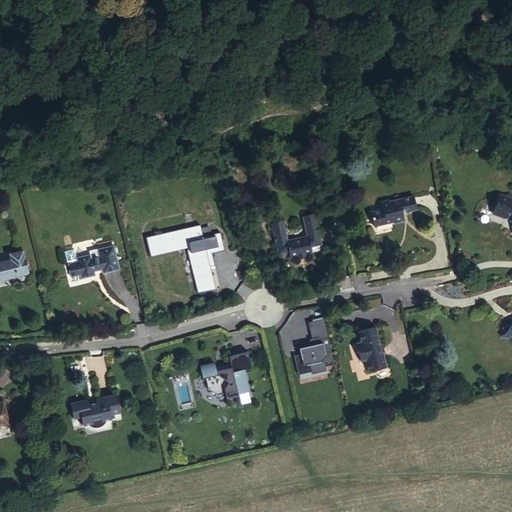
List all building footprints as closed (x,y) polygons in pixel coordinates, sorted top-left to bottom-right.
[(377,210),(381,226),(401,221),(401,223),(411,221),(408,208),(415,207),(416,211),(424,210),(421,195),(396,200),(397,206),(389,208),(377,210)] [(388,200),(389,208),(397,206),(396,200),(395,199),(388,200)] [(511,203),(503,199),(495,202),(489,215),(504,221),(506,216),(511,218),(511,203)] [(278,229),(283,253),(294,251),(295,257),(301,256),(302,258),(312,256),(311,253),(328,249),(321,215),(309,218),(313,237),(292,241),(289,227),(278,229)] [(276,222),(278,229),(289,227),(288,220),(276,222)] [(154,247),(158,266),(198,257),(203,279),(221,275),(219,268),(224,267),(223,263),(232,261),(228,243),(211,246),(208,235),(154,247)] [(107,270),(107,275),(125,271),(119,244),(102,248),(104,255),(96,257),(96,253),(81,256),(82,260),(71,262),(75,277),(85,274),(86,279),(100,276),(100,271),(107,270)] [(0,280),(19,276),(18,272),(31,270),(26,250),(13,253),(15,260),(0,263),(0,280)] [(221,275),(203,279),(204,285),(222,281),(221,275)] [(222,281),(204,285),(208,302),(226,298),(222,281)] [(341,363),(330,315),(314,319),(318,335),(316,336),(318,345),(313,346),(312,343),(306,345),(307,351),(300,352),(305,371),(318,368),(318,371),(332,367),(332,365),(341,363)] [(495,329),(492,334),(511,334),(511,316),(510,320),(494,323),(495,329)] [(371,358),(373,369),(394,363),(385,324),(363,330),(366,340),(360,340),(365,359),(371,358)] [(223,367),(221,359),(207,362),(209,374),(212,374),(215,386),(224,391),(232,389),(234,396),(246,393),(245,390),(256,388),(251,366),(258,364),(254,348),(235,353),(238,364),(223,367)] [(95,405),(94,400),(94,399),(93,398),(91,397),(87,396),(85,397),(74,399),(78,417),(86,415),(88,424),(92,423),(93,423),(96,424),(100,424),(103,423),(106,422),(109,420),(112,418),(117,417),(116,412),(126,409),(121,389),(104,393),(103,395),(104,398),(106,402),(95,405)] [(0,422),(14,420),(8,399),(0,400),(0,422)]
